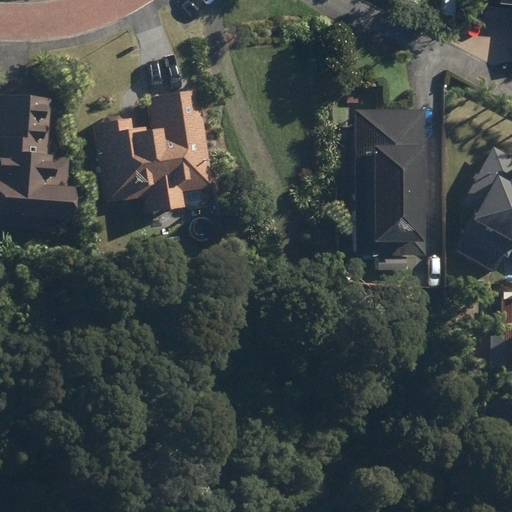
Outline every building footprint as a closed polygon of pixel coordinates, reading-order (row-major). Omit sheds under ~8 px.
[(122,122),(87,126),(98,200),(137,196),(139,213),(175,207),(173,191),(201,188),(188,95),(140,100),(144,130),(123,133),(122,122)] [(0,100),(0,227),(42,232),(43,221),(52,222),(53,222),(59,161),(35,159),(40,105),(0,100)] [(346,256),(414,257),(415,111),(346,110),(346,256)] [(457,228),(502,253),(503,249),(505,246),(511,250),(511,165),(485,151),(459,197),(467,202),(455,223),(459,225),(457,228)] [(494,271),(494,285),(511,283),(511,266),(505,267),(505,271),(494,271)] [(511,302),(496,302),(496,333),(502,334),(502,368),(511,367),(511,302)]
